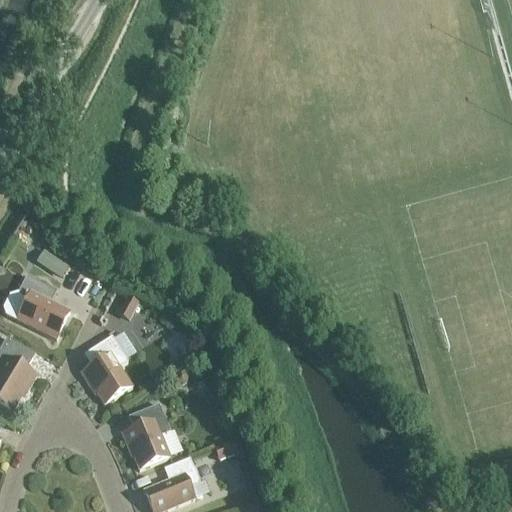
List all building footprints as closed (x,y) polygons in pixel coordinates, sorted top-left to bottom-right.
[(15,324),(55,344),(69,316),(50,306),(56,294),(25,279),(17,296),(10,299),(3,311),(5,318),(16,323),(15,324)] [(115,319),(128,326),(139,306),(126,299),(115,319)] [(103,409),(131,391),(118,371),(127,365),(111,340),(83,358),(90,370),(80,376),(89,390),(90,389),(103,409)] [(25,392),(27,393),(35,379),(25,373),(34,358),(5,341),(0,350),(0,409),(11,416),(25,392)] [(138,474),(169,461),(160,439),(169,436),(158,408),(127,421),(132,433),(121,438),(127,453),(129,452),(138,474)] [(212,451),(218,465),(238,456),(232,443),(212,451)] [(142,495),(149,511),(171,511),(193,503),(188,491),(199,486),(189,462),(163,472),(168,485),(142,495)] [(243,511),(267,511),(263,498),(242,505),(243,511)]
